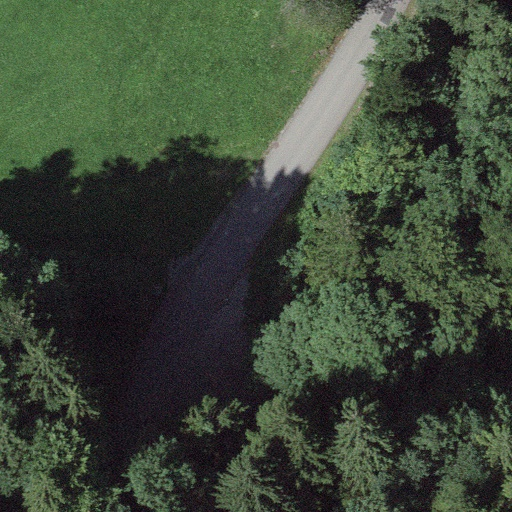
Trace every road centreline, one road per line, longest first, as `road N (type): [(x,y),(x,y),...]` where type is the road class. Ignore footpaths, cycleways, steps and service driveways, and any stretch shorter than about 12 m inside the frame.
road 1 (unclassified): [(94,511),(183,341),(391,0)]
road 2 (track): [(183,341),(215,399),(275,434),(338,435),(511,387)]
road 3 (track): [(0,224),(298,151)]
